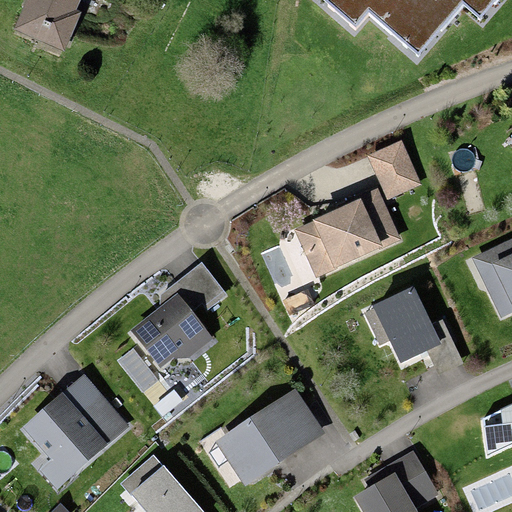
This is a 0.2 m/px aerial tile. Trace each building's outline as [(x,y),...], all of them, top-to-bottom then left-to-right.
[(25,0),(12,29),(65,53),(82,9),(78,7),(80,0),(25,0)] [(328,0),(355,23),(368,8),(417,50),(460,0),(465,0),(480,12),(490,0),(328,0)] [(401,141),(367,155),(386,201),(422,185),(401,141)] [(379,191),(293,230),(316,279),(401,240),(379,191)] [(511,313),(511,238),(482,253),(496,281),(485,286),(501,319),(511,313)] [(228,296),(202,263),(156,297),(161,306),(130,331),(165,375),(215,339),(194,312),(202,305),(208,312),(228,296)] [(412,287),(361,310),(379,347),(391,342),(401,365),(428,353),(439,376),(464,364),(443,320),(431,325),(412,287)] [(131,426),(84,374),(19,429),(51,461),(38,471),(56,492),(131,426)] [(325,433),(295,388),(215,442),(244,486),(325,433)] [(511,405),(483,419),(487,456),(511,444),(511,405)] [(438,495),(413,451),(385,467),(391,476),(354,497),(362,511),(416,511),(415,509),(438,495)] [(203,511),(153,455),(120,484),(144,511),(203,511)]
